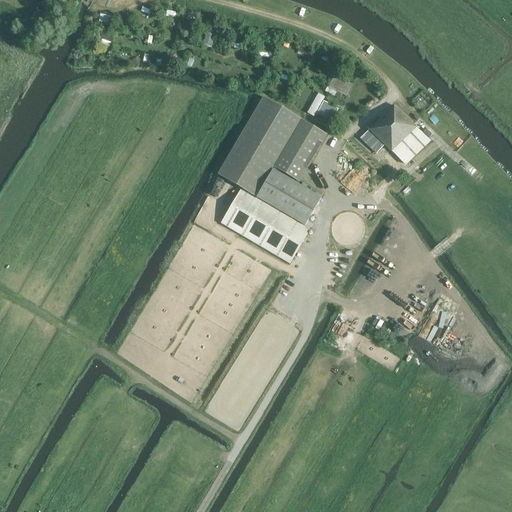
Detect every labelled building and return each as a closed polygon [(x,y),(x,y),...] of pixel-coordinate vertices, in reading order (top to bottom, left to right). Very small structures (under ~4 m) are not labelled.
[(101,14),(100,22),(114,23),(115,16),(101,14)] [(190,15),(187,23),(198,25),(200,17),(190,15)] [(206,33),(203,44),(212,46),(215,36),(206,33)] [(111,44),(114,38),(103,34),(101,40),(111,44)] [(347,97),(352,85),(334,76),(329,87),(347,97)] [(301,184),(328,137),(265,100),(220,178),(255,198),(271,170),(272,168),(301,184)] [(332,122),(339,110),(324,102),(317,115),(332,122)] [(367,133),(361,140),(377,154),(386,145),(408,166),(416,158),(432,140),(423,132),(416,125),(415,125),(395,106),(367,133)] [(305,227),(321,199),(271,170),(255,198),(305,227)] [(292,266),(311,233),(241,193),(222,226),(292,266)]
